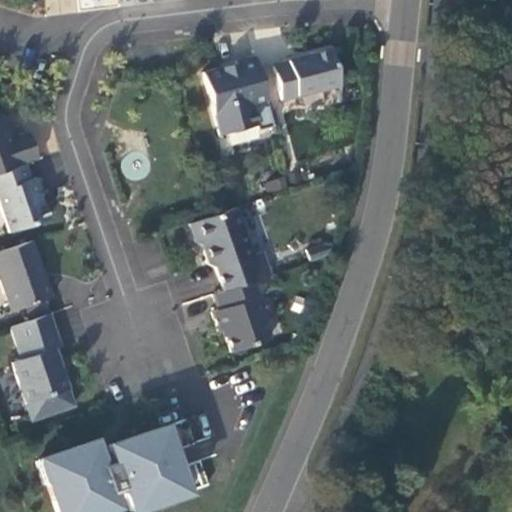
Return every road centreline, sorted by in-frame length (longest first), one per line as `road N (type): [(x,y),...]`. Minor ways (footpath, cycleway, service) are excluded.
road 1 (residential): [(406,0),(388,167),(366,262),(266,511)]
road 2 (residential): [(112,252),(128,298),(84,312),(110,412),(197,379),(157,237)]
road 3 (residential): [(357,0),(108,25)]
road 4 (residential): [(108,25),(82,51),(67,111),(112,252)]
